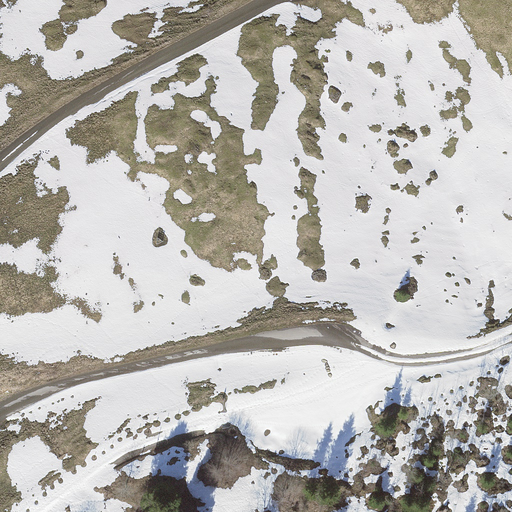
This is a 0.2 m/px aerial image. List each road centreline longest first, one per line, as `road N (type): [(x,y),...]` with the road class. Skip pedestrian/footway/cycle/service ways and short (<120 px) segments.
road 1 (track): [(0,412),(67,385),(294,337),(340,344),(360,369)]
road 2 (track): [(360,369),(354,393),(335,405),(180,432),(115,459),(41,511)]
road 3 (track): [(272,0),(45,124),(0,164)]
road 4 (track): [(511,337),(465,356),(360,369)]
